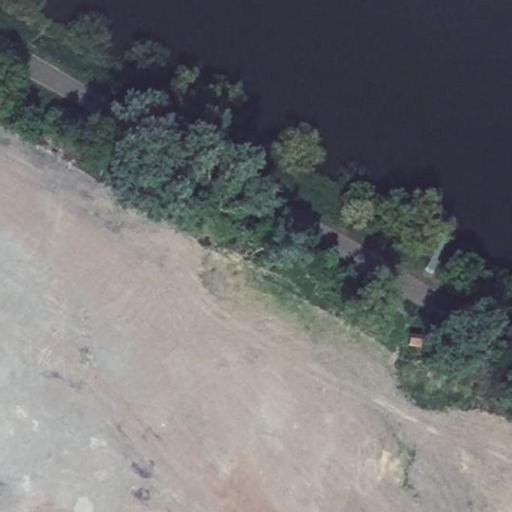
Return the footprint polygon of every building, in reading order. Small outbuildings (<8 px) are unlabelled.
[(0,205),(5,206),(11,206),(16,204),(22,202),(26,198),(30,194),(32,189),(34,183),(34,177),(33,172),(31,166),(28,162),(24,157),(19,154),(13,152),(7,151),(2,152),(0,152),(0,205)] [(0,511),(156,511),(192,294),(200,243),(92,225),(0,210),(0,511)] [(212,308),(214,297),(192,294),(156,511),(368,511),(377,452),(380,433),(392,358),(395,338),(343,330),(212,308)] [(377,452),(389,453),(392,434),(380,433),(377,452)] [(474,480),(488,483),(491,462),(477,460),(474,480)] [(474,480),(430,473),(424,511),(511,511),(511,486),(488,483),(474,480)]
